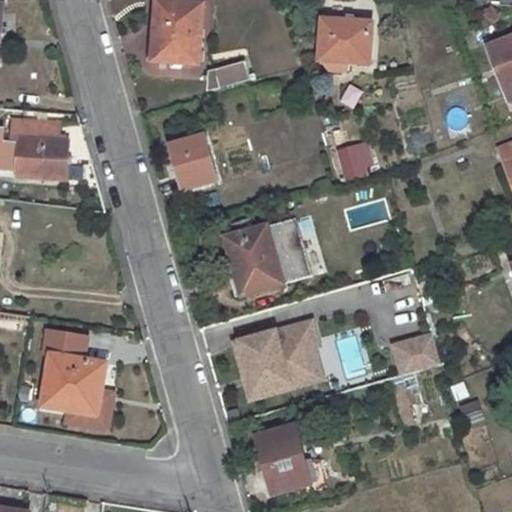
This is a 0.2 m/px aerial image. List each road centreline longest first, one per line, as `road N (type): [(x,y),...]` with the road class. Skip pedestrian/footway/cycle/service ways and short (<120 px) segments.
road 1 (residential): [(79,0),(215,482)]
road 2 (residential): [(215,482),(0,450)]
